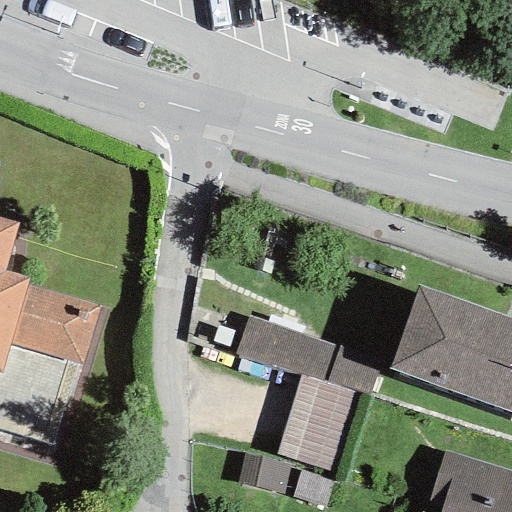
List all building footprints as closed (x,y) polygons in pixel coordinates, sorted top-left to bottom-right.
[(20,221),(0,215),(0,374),(1,374),(10,346),(83,367),(100,306),(30,286),(32,277),(6,270),(20,221)] [(511,318),(418,285),(388,370),(511,412),(511,318)] [(337,347),(247,317),(234,355),(298,376),(326,385),(337,347)] [(352,392),(368,397),(379,359),(337,347),(326,385),(352,392)] [(326,385),(298,376),(274,455),(328,471),(352,392),(326,385)] [(511,511),(511,472),(445,451),(429,499),(443,504),(440,511),(511,511)] [(283,493),(289,466),(243,455),(236,482),(283,493)] [(323,507),(331,483),(301,472),(292,496),(323,507)]
